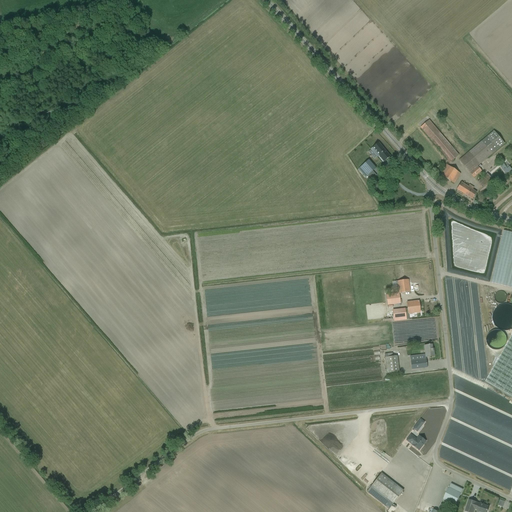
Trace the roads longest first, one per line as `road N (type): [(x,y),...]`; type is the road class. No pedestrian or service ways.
road 1 (unclassified): [(511,497),(432,458),(450,389),(426,178)]
road 2 (tertiary): [(426,178),(265,0)]
road 3 (track): [(221,428),(202,430),(94,511)]
